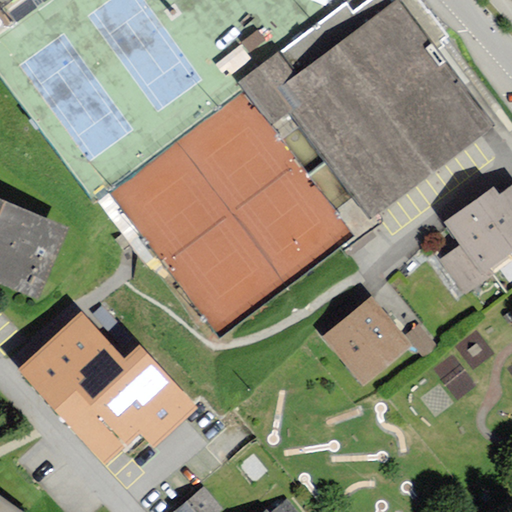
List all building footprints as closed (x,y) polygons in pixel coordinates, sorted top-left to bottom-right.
[(0,0),(0,11),(14,0),(0,0)] [(348,1),(243,81),(273,121),(290,108),(371,213),(493,120),(401,0),(391,0),(363,22),(348,1)] [(450,223),(486,269),(511,249),(511,189),(499,199),(492,190),(450,223)] [(0,204),(0,277),(41,295),(67,231),(0,204)] [(326,336),(364,382),(408,347),(370,300),(326,336)] [(124,363),(82,319),(31,370),(108,460),(141,428),(156,442),(190,405),(141,348),(124,363)] [(220,511),(204,490),(175,511),(220,511)] [(21,511),(0,497),(0,511),(21,511)] [(268,511),(267,511),(266,511),(295,511),(287,503),(276,511),(268,511)]
